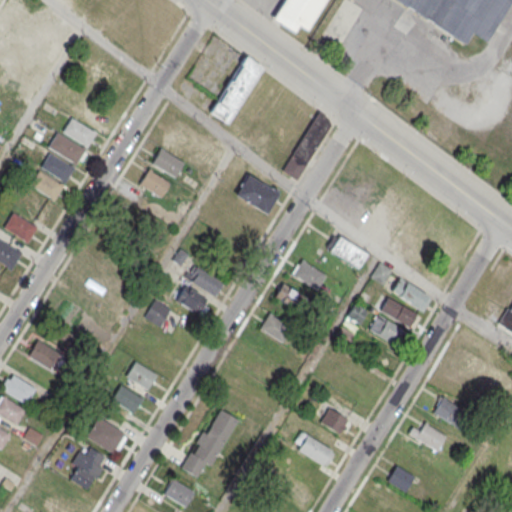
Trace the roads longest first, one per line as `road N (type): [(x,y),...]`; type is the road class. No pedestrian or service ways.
road 1 (residential): [(110,511),(356,113)]
road 2 (residential): [(210,3),(0,340)]
road 3 (tertiary): [(511,230),(205,0)]
road 4 (residential): [(501,222),(325,511)]
